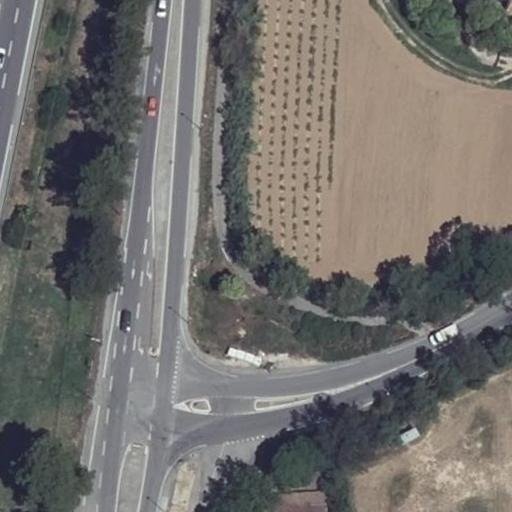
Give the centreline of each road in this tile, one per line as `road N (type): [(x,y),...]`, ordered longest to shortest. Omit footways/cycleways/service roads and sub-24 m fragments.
road 1 (secondary): [(166,395),(182,0)]
road 2 (secondary): [(173,0),(120,389)]
road 3 (tertiary): [(511,299),(355,385),(273,406),(166,395)]
road 4 (secondary): [(120,389),(106,511)]
